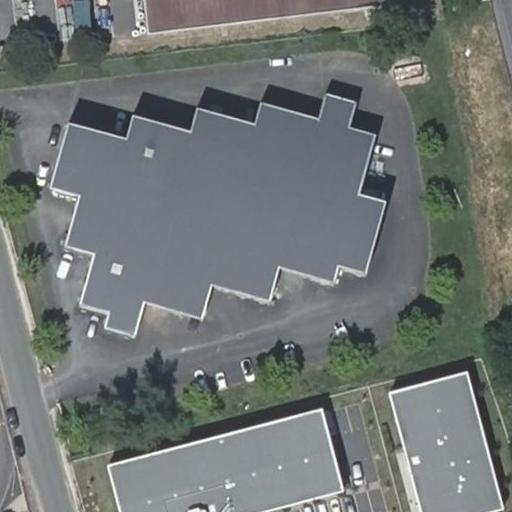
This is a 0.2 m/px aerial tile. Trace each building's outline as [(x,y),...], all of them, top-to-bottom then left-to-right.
[(139,0),(144,36),(380,7),(378,0),(139,0)] [(89,39),(82,9),(39,20),(46,49),(89,39)] [(58,122),(40,189),(70,197),(57,245),(86,253),(72,306),(102,314),(98,330),(129,338),(138,303),(197,319),(206,285),(264,300),(273,266),(329,280),(333,263),(361,270),(380,197),(353,190),(368,129),(342,122),(349,94),(318,86),(311,114),(252,98),(246,120),(187,104),(181,128),(124,113),(116,137),(58,122)] [(469,372),(391,393),(422,511),(496,511),(505,510),(469,372)] [(326,412),(111,469),(122,511),(283,511),(347,497),(326,412)]
